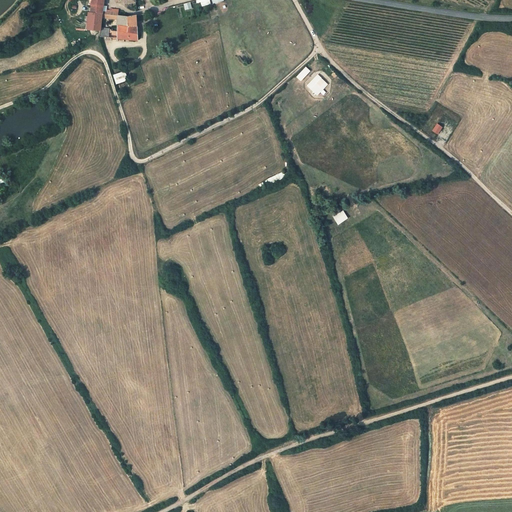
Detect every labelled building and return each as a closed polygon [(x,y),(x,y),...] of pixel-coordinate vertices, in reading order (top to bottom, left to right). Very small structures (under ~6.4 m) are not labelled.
[(90,0),(90,11),(101,12),(101,10),(101,0),(90,0)] [(101,23),(101,12),(90,11),(89,29),(100,30),(101,23)] [(120,14),(119,26),(113,25),(113,38),(129,40),(129,14),(124,14),(120,14)] [(137,15),(129,14),(129,40),(139,41),(137,15)] [(317,96),(328,84),(321,78),(310,89),(317,96)] [(269,183),(286,178),(284,172),(267,178),(269,183)]
